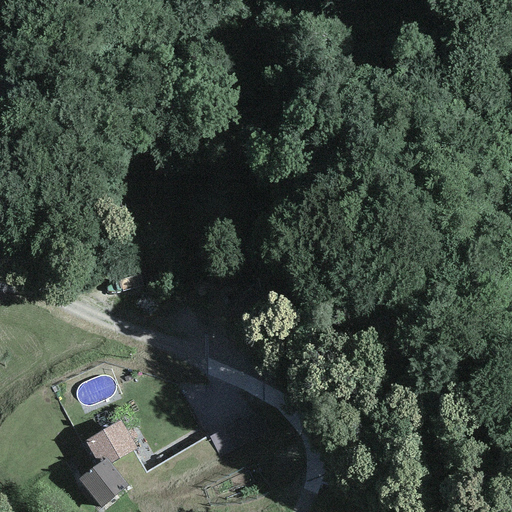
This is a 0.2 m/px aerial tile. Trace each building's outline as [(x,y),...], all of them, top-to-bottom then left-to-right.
[(158,295),(129,270),(117,285),(146,310),(158,295)] [(257,414),(210,440),(220,458),(268,433),(257,414)] [(135,453),(120,426),(84,446),(97,470),(107,462),(111,467),(135,453)] [(135,453),(111,467),(128,489),(134,494),(153,493),(220,458),(210,440),(208,437),(147,475),(135,453)] [(111,467),(107,462),(97,470),(80,484),(102,510),(128,489),(111,467)]
